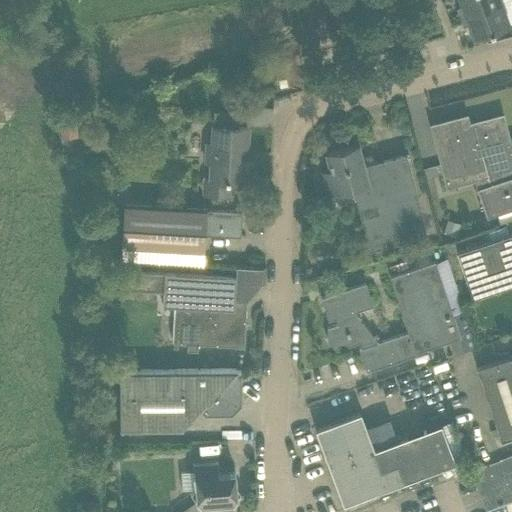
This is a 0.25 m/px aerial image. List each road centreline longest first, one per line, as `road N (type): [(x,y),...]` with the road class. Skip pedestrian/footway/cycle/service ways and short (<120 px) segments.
road 1 (residential): [(312,108),(294,127),(280,511)]
road 2 (residential): [(312,108),(511,54)]
